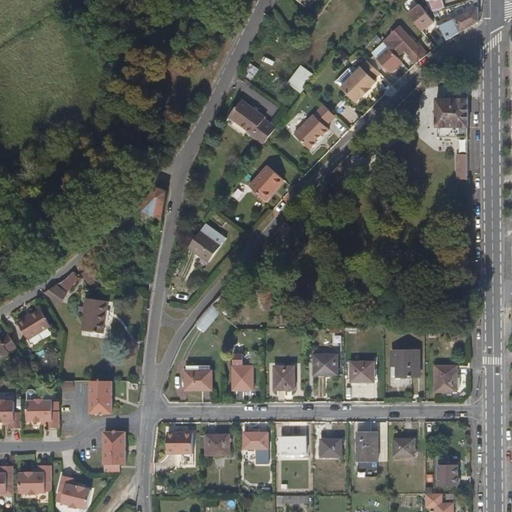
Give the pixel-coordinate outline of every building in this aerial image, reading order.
[(410,0),(419,18),(427,13),(431,11),(427,3),(425,0),(410,0)] [(431,11),(432,12),(446,8),(443,0),(440,0),(434,2),(433,0),(427,3),(431,11)] [(447,40),(479,22),(479,8),(440,27),(444,35),(447,40)] [(440,38),(444,35),(440,27),(432,12),(431,11),(427,13),(440,38)] [(379,61),(391,73),(402,61),(397,56),(404,49),(409,53),(419,43),(402,26),(387,42),(392,47),(379,61)] [(380,73),(367,60),(341,88),(354,100),(356,102),(362,96),(363,97),(371,88),(370,88),(376,81),(374,79),(380,73)] [(302,92),(313,72),(299,64),(288,85),(302,92)] [(253,137),(265,145),(277,128),(265,119),(266,118),(242,100),(230,117),(254,135),(253,137)] [(469,167),(469,100),(437,100),(437,127),(448,128),(448,141),(458,141),(459,167),(469,167)] [(326,127),(336,117),(324,105),(295,135),(311,151),(318,143),(317,142),(322,137),(323,138),(330,131),(326,127)] [(325,139),(323,138),(322,137),(317,142),(318,143),(320,145),(325,139)] [(265,201),(272,193),(270,192),(275,186),(277,188),(283,180),(267,166),(249,187),(265,201)] [(163,220),(169,192),(159,188),(139,209),(148,213),(163,220)] [(148,213),(139,209),(123,224),(139,231),(148,213)] [(201,231),(189,248),(209,263),(222,246),(201,231)] [(67,294),(55,287),(44,294),(62,306),(67,294)] [(105,334),(109,302),(87,299),(82,331),(105,334)] [(222,314),(212,306),(196,325),(205,333),(222,314)] [(26,321),(24,319),(17,324),(29,342),(51,327),(40,311),(30,318),(26,321)] [(12,354),(19,349),(10,335),(2,340),(0,336),(0,360),(10,354),(12,354)] [(421,378),(421,351),(393,351),(393,378),(421,378)] [(339,376),(339,355),(315,355),(315,376),(339,376)] [(375,383),(375,362),(351,362),(351,382),(375,383)] [(458,392),(458,366),(436,366),(436,392),(458,392)] [(213,391),(213,371),(211,371),(211,367),(187,367),(187,371),(186,371),(186,391),(213,391)] [(254,390),(254,367),(234,367),(234,390),(254,390)] [(296,391),(296,367),(275,367),(275,391),(296,391)] [(113,414),(113,381),(94,381),(94,414),(113,414)] [(12,428),(25,428),(25,411),(19,411),(18,400),(10,400),(10,398),(1,398),(1,400),(0,400),(0,421),(1,422),(8,422),(8,424),(12,424),(12,428)] [(51,428),(63,428),(64,411),(57,411),(57,400),(48,400),(48,398),(40,398),(40,400),(31,400),(30,420),(37,420),(37,422),(44,421),(44,419),(50,419),(51,424),(51,428)] [(127,431),(103,431),(103,472),(119,472),(119,464),(128,464),(127,431)] [(379,463),(378,432),(358,432),(358,462),(379,463)] [(194,455),(194,433),(169,433),(169,455),(194,455)] [(270,450),(270,433),(245,433),(245,449),(270,450)] [(230,456),(231,435),(207,435),(207,456),(230,456)] [(307,455),(307,438),(283,438),(283,455),(307,455)] [(416,457),(416,439),(395,439),(395,457),(416,457)] [(342,458),(343,440),(321,440),(321,458),(342,458)] [(165,449),(155,448),(154,464),(163,465),(165,449)] [(459,487),(459,465),(450,465),(450,458),(439,458),(439,487),(459,487)] [(57,481),(57,464),(44,465),(44,467),(44,472),(38,472),(38,470),(31,470),(31,472),(24,472),(24,493),(32,492),(33,495),(41,494),(41,493),(50,492),(50,482),(57,481)] [(18,492),(18,465),(5,465),(5,468),(6,473),(0,473),(0,494),(3,495),(3,492),(18,492)] [(89,490),(83,488),(82,489),(77,487),(78,483),(79,480),(67,476),(63,492),(68,494),(65,503),(74,506),(73,509),(81,511),(82,509),(89,511),(95,493),(88,491),(89,490)] [(444,504),(444,494),(426,494),(426,508),(437,508),(436,511),(454,511),(454,504),(444,504)]
